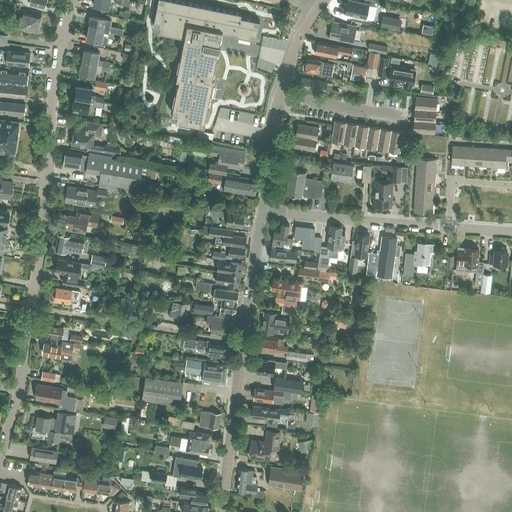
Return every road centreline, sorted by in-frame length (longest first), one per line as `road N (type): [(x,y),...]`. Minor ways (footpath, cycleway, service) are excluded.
road 1 (residential): [(32,308),(55,75),(71,0)]
road 2 (residential): [(243,341),(32,308)]
road 3 (residential): [(450,227),(264,210)]
road 4 (tertiary): [(222,511),(243,341)]
road 5 (residential): [(0,452),(20,390),(32,308)]
road 6 (tertiary): [(243,341),(264,210)]
